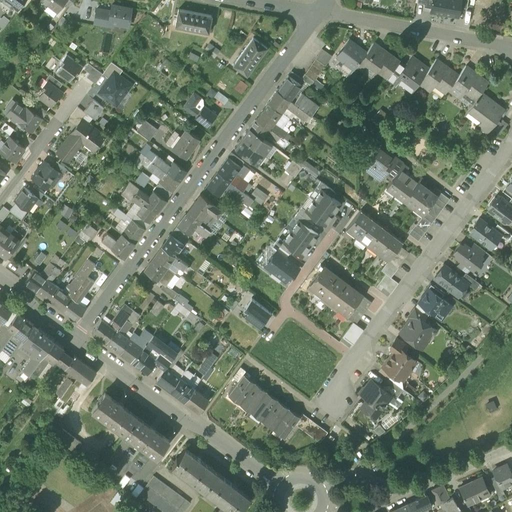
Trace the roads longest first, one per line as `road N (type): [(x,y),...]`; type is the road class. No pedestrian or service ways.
road 1 (residential): [(319,13),(76,337)]
road 2 (residential): [(353,359),(511,137)]
road 3 (tertiary): [(281,484),(76,337)]
road 4 (residential): [(353,359),(280,302),(346,213)]
road 5 (residential): [(511,50),(319,13)]
road 6 (residential): [(357,475),(408,496),(511,449)]
road 7 (residential): [(84,87),(0,200)]
